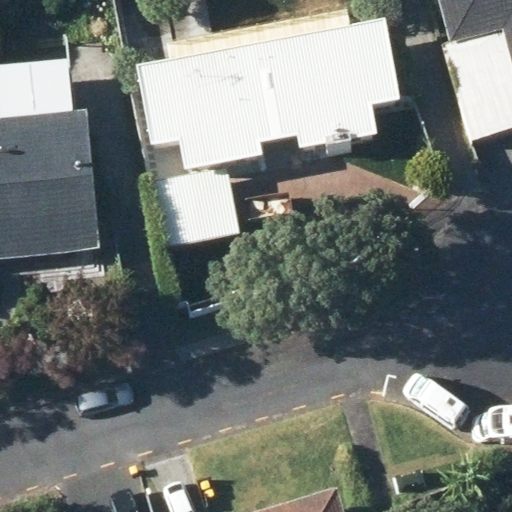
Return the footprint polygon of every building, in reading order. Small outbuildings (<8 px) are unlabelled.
[(511,0),(445,0),(457,48),(458,48),(508,36),(511,48),(511,0)] [(377,113),(407,109),(393,30),(356,37),(352,15),(287,25),(292,49),(242,59),(237,33),(176,46),(181,69),(146,76),(165,184),(270,166),(267,151),(303,144),(305,158),(383,144),(377,113)] [(511,57),(507,40),(447,57),(470,144),(511,132),(511,57)] [(0,265),(106,256),(94,122),(81,124),(77,79),(66,72),(4,78),(0,83),(0,265)] [(232,175),(155,190),(164,251),(243,236),(232,175)] [(348,511),(344,497),(293,511),(348,511)]
